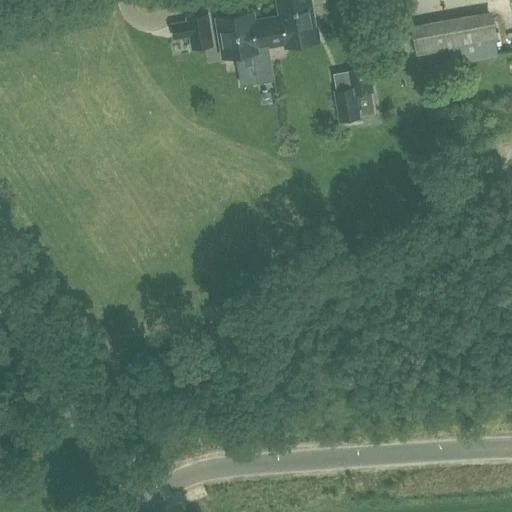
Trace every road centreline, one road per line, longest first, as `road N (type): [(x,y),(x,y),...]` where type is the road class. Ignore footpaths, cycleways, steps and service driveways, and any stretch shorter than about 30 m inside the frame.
road 1 (residential): [(131,502),(231,466),(511,451)]
road 2 (unclassified): [(131,502),(0,296)]
